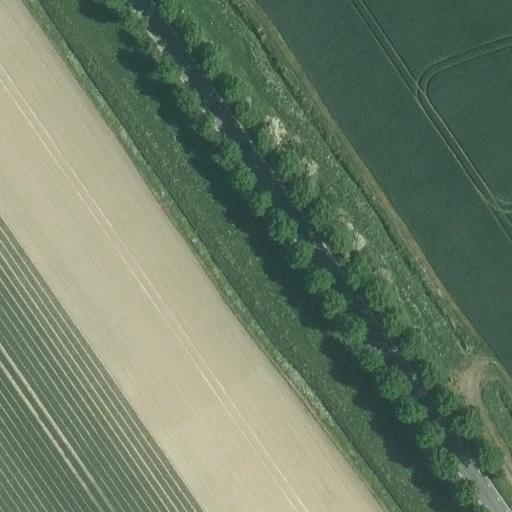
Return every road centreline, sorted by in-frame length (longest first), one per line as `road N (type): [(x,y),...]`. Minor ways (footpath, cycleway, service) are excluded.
road 1 (tertiary): [(497,511),(139,0)]
road 2 (track): [(254,0),(511,367)]
road 3 (track): [(511,476),(473,404),(502,354)]
